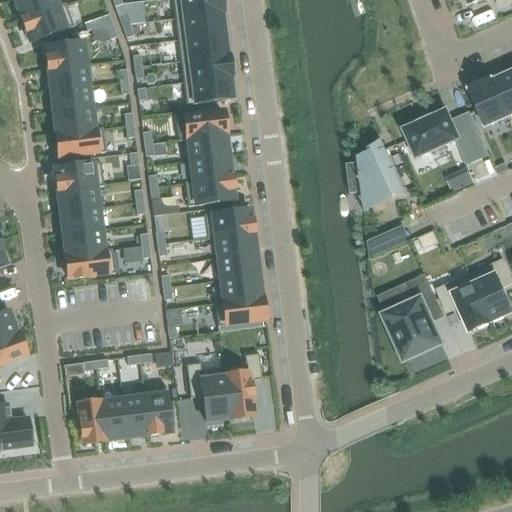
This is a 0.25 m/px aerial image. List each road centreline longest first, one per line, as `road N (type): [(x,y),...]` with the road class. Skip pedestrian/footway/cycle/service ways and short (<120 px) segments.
road 1 (residential): [(250,0),(305,453)]
road 2 (residential): [(0,174),(25,201),(63,485)]
road 3 (residential): [(305,453),(63,485)]
road 4 (residential): [(305,453),(511,361)]
road 5 (residential): [(419,0),(442,52),(511,27)]
